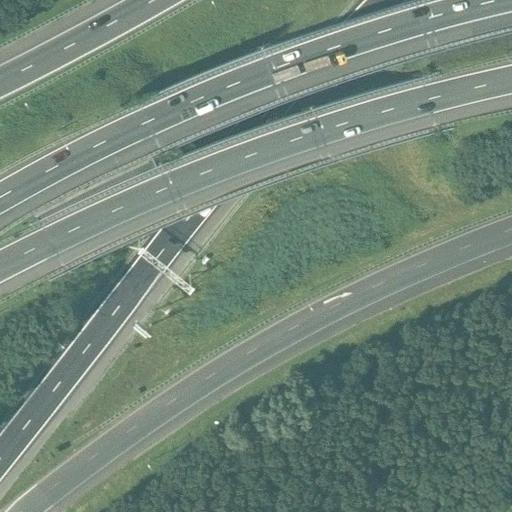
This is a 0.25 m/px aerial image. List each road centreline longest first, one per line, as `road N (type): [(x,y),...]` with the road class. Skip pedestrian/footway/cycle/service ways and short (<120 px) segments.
road 1 (motorway): [(0,457),(184,218),(385,0)]
road 2 (motorway): [(23,511),(87,458),(237,359),(335,305),(511,230)]
road 3 (motorway): [(0,266),(207,170),(511,79)]
road 4 (motorway): [(0,196),(270,68),(494,0)]
road 5 (motorway): [(153,0),(0,82)]
